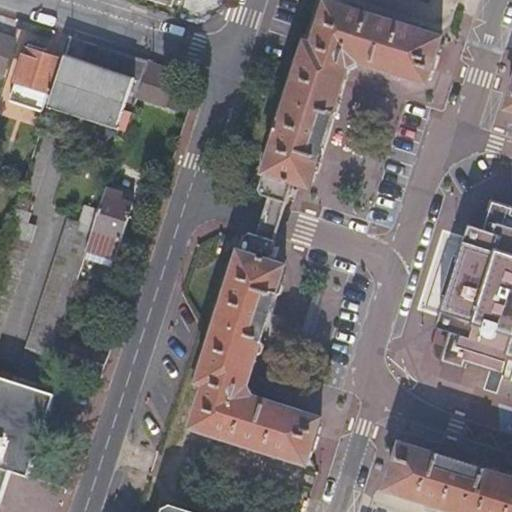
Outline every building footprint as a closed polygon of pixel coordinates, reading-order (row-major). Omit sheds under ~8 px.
[(267,199),(270,200),(289,206),(295,186),(302,188),(314,182),(350,71),(359,66),(419,85),(430,77),(440,48),(441,45),(437,38),(335,5),(323,10),(312,46),(306,44),(301,59),(298,58),(293,73),(296,74),(293,85),(292,85),(288,87),(279,116),(281,120),(278,131),(275,130),(269,146),(273,147),(260,189),(267,199)] [(13,40),(0,35),(0,73),(2,74),(13,40)] [(67,54),(49,108),(79,117),(74,132),(121,149),(126,132),(138,97),(150,61),(132,55),(103,46),(97,64),(67,54)] [(16,82),(48,93),(60,59),(32,50),(30,57),(25,55),(16,82)] [(167,107),(179,70),(166,66),(150,61),(138,97),(167,107)] [(105,197),(94,230),(87,252),(115,261),(130,214),(125,212),(120,211),(124,199),(106,193),(105,197)] [(120,211),(125,212),(129,200),(124,199),(120,211)] [(289,206),(270,200),(264,219),(258,237),(277,243),(282,225),(289,206)] [(511,209),(495,204),(486,232),(472,227),(439,331),(453,336),(444,365),(465,372),(467,365),(503,377),(508,362),(511,363),(511,360),(511,209)] [(0,468),(11,472),(29,478),(56,397),(55,397),(41,392),(0,378),(0,337),(36,227),(27,224),(31,212),(17,207),(0,258),(0,468)] [(18,379),(43,387),(50,364),(57,342),(59,337),(87,252),(94,230),(70,222),(18,379)] [(277,243),(258,237),(252,235),(243,241),(229,283),(228,282),(223,297),(225,298),(221,311),(218,310),(208,339),(211,343),(208,354),(205,354),(200,369),(202,370),(198,384),(206,387),(194,422),(199,432),(215,437),(214,440),(228,445),(229,442),(272,455),(271,458),(286,463),(287,460),(299,464),(310,458),(320,427),(316,418),(255,399),(249,389),(285,277),(279,266),(270,263),(277,243)] [(57,342),(107,359),(110,349),(104,347),(102,352),(59,337),(57,342)] [(94,379),(100,381),(107,359),(57,342),(50,364),(64,369),(94,379)] [(41,392),(55,397),(64,369),(50,364),(43,387),(41,392)] [(511,511),(511,480),(412,449),(400,454),(389,486),(394,494),(424,504),(423,506),(440,511),(440,509),(449,511),(511,511)] [(0,505),(11,472),(0,468),(0,505)]
